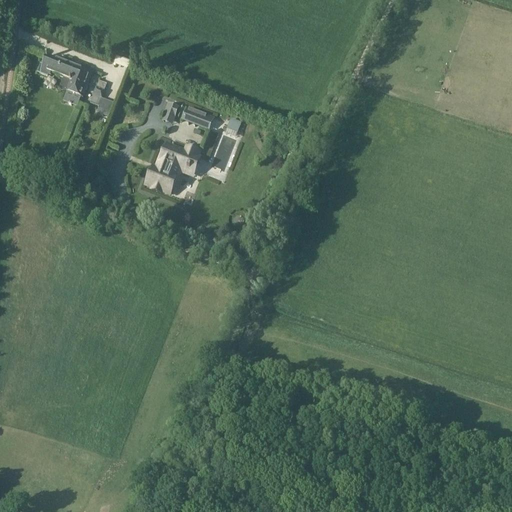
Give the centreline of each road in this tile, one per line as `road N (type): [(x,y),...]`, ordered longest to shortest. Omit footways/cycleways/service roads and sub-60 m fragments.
road 1 (track): [(395,0),(254,276)]
road 2 (track): [(254,276),(0,175)]
